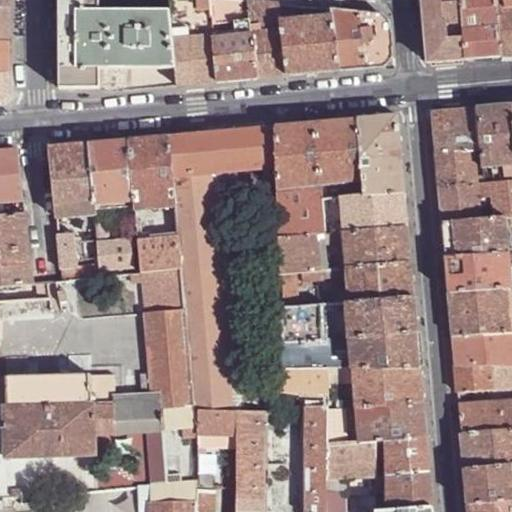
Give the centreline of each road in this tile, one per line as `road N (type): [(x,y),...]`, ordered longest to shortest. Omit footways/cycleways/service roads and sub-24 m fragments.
road 1 (residential): [(446,511),(414,89)]
road 2 (residential): [(35,128),(414,89)]
road 3 (residential): [(47,266),(35,128)]
road 4 (residential): [(31,0),(35,128)]
